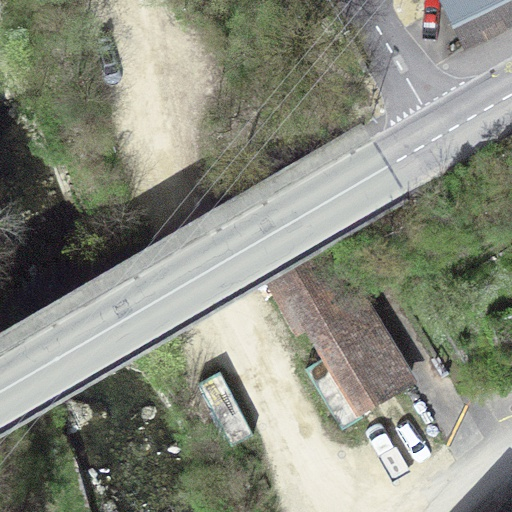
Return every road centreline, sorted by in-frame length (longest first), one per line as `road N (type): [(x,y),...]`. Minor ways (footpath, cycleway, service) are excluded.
road 1 (secondary): [(440,134),(0,392)]
road 2 (unclassified): [(363,0),(440,134)]
